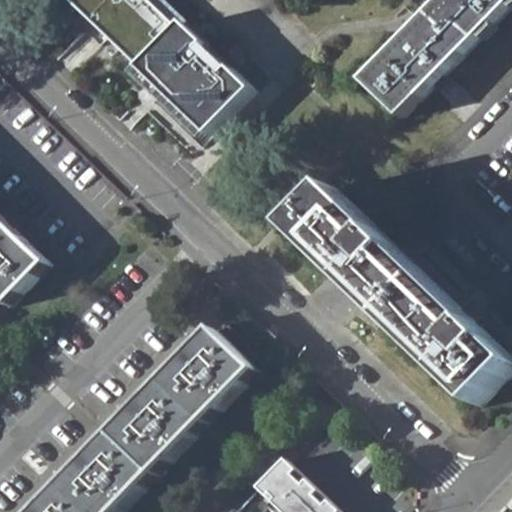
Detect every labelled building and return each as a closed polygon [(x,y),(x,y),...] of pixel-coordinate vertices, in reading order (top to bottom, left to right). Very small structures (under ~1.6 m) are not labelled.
[(81,0),(78,3),(217,137),(261,91),(238,69),(233,75),(207,51),(213,45),(166,0),(81,0)] [(511,0),(450,0),(370,83),(404,120),(511,9),(511,0)] [(511,374),(511,358),(337,191),(297,232),(481,407),(511,374)] [(53,266),(0,215),(0,293),(15,308),(53,266)] [(122,511),(258,371),(217,331),(40,511),(122,511)] [(244,511),(346,511),(293,461),(244,511)]
